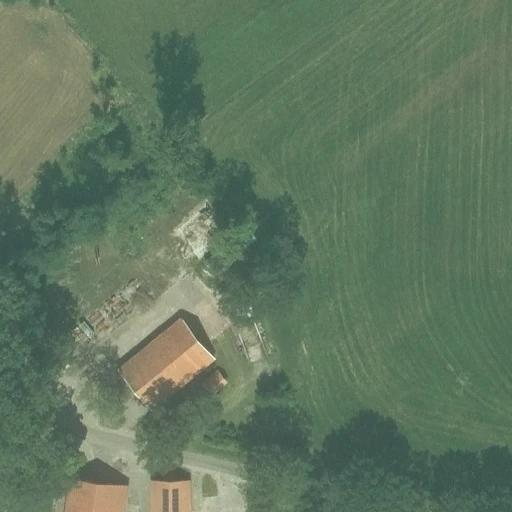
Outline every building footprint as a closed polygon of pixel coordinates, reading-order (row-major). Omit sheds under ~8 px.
[(183,317),(117,369),(154,412),(217,359),(183,317)] [(218,369),(202,383),(213,395),(229,382),(218,369)] [(182,421),(197,410),(186,397),(173,409),(182,421)] [(125,511),(129,485),(71,478),(66,511),(125,511)] [(153,481),(153,511),(190,511),(190,481),(153,481)]
